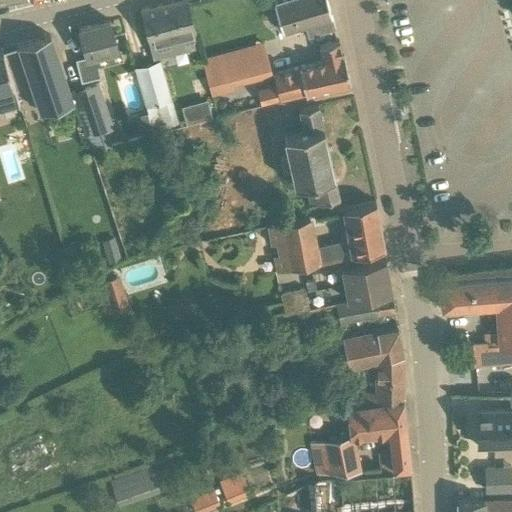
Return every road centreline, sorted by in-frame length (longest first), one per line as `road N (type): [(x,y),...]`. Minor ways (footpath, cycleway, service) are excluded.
road 1 (residential): [(413,265),(354,0)]
road 2 (residential): [(434,511),(413,265)]
